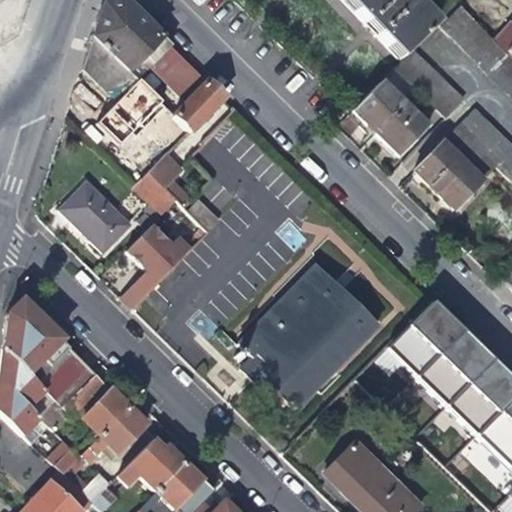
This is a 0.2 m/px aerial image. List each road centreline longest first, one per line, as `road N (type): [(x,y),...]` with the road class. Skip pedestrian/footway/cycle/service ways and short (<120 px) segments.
road 1 (residential): [(155,0),(511,347)]
road 2 (residential): [(0,230),(289,511)]
